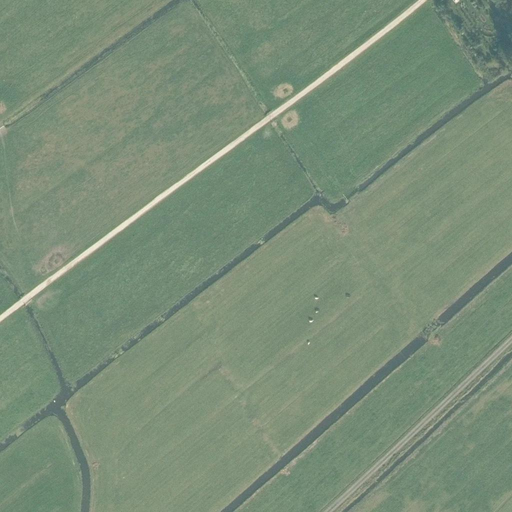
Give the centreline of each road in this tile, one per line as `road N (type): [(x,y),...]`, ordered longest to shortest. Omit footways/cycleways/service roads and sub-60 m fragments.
road 1 (track): [(423,0),(0,319)]
road 2 (track): [(326,511),(511,339)]
